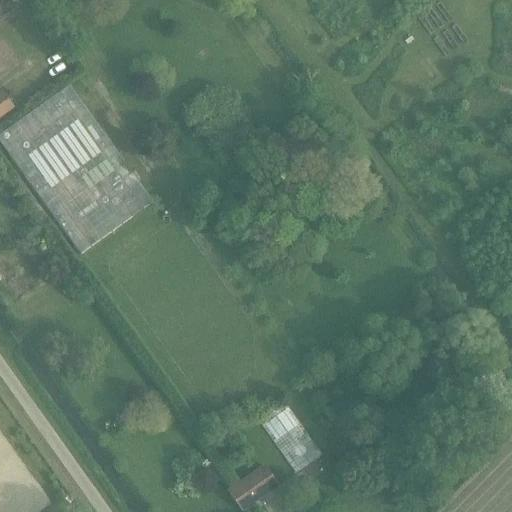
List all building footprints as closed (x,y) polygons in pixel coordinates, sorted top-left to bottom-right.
[(0,0),(0,17),(22,1),(21,0),(0,0)] [(146,208),(153,203),(68,86),(0,134),(0,142),(80,255),(90,248),(146,208)] [(0,117),(14,108),(2,92),(0,93),(0,117)] [(297,470),(322,453),(288,403),(263,420),(297,470)] [(227,491),(242,511),(277,486),(262,465),(227,491)]
